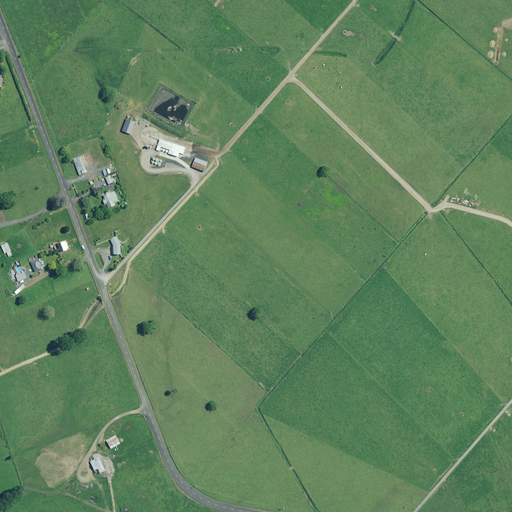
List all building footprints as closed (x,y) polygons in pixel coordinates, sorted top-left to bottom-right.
[(167,128),(156,122),(153,128),(163,134),(167,128)] [(155,139),(142,131),(138,139),(150,146),(155,139)] [(163,145),(162,144),(160,146),(162,147),(162,148),(172,155),(175,151),(164,144),(163,145)] [(87,172),(81,157),(73,160),(79,175),(87,172)] [(207,162),(195,158),(192,167),(204,172),(207,162)] [(118,201),(114,191),(103,196),(105,200),(103,201),(104,205),(106,204),(108,208),(115,205),(114,203),(118,201)] [(121,246),(121,244),(120,244),(117,237),(111,239),(113,246),(113,255),(120,254),(120,246),(121,246)] [(12,255),(7,243),(1,245),(4,253),(7,252),(8,257),(12,255)] [(42,263),(40,258),(30,262),(35,273),(43,269),(41,263),(42,263)] [(26,277),(31,275),(29,268),(22,271),(22,273),(16,275),(18,281),(26,278),(26,277)] [(25,288),(23,284),(12,294),(14,297),(25,288)] [(120,443),(115,435),(106,441),(111,449),(120,443)] [(105,470),(99,456),(94,459),(94,460),(90,462),(94,470),(98,469),(100,473),(105,470)]
